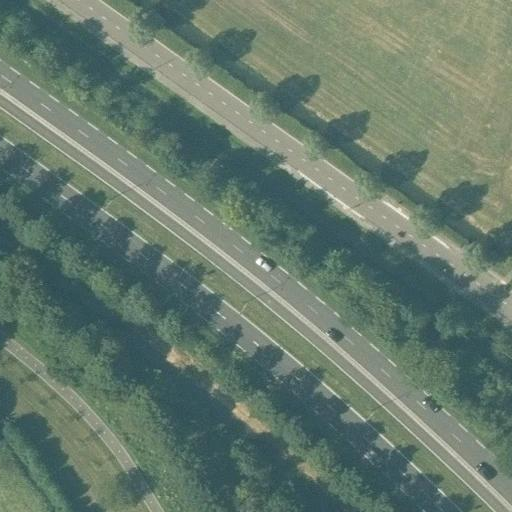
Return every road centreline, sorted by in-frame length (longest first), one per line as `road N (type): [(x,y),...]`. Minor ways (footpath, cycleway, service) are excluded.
road 1 (secondary): [(511,493),(272,279),(0,78)]
road 2 (secondary): [(0,154),(265,352),(438,511)]
road 3 (unclassified): [(511,311),(74,0)]
